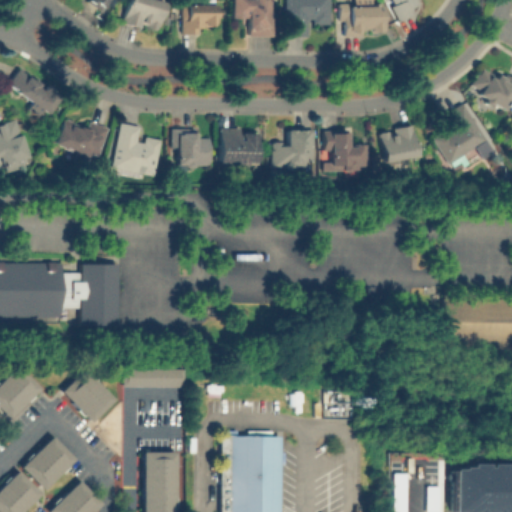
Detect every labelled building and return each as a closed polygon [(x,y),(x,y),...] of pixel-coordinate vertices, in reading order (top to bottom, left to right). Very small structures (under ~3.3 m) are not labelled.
[(106,0),(101,10),(86,1),(86,0),(106,0)] [(163,0),(156,33),(144,30),(146,22),(141,20),(140,27),(119,22),(125,0),(163,0)] [(271,15),(271,34),(246,34),(246,17),(241,17),(241,18),(232,18),(231,0),(267,0),(267,15),(271,15)] [(328,0),(328,25),(308,25),(307,38),(278,38),(278,0),(328,0)] [(416,0),(418,3),(410,7),(413,12),(397,20),(390,6),(394,4),(391,0),(416,0)] [(215,3),(215,26),(200,26),(200,36),(177,35),(177,3),(215,3)] [(381,6),(382,32),(369,33),(368,27),(357,27),(357,33),(346,33),(345,27),(340,28),(339,8),(381,6)] [(64,94),(51,116),(39,109),(34,118),(23,112),(29,102),(2,85),(15,64),(64,94)] [(478,65),(500,78),(503,73),(511,78),(511,102),(507,100),(502,109),(465,87),(478,65)] [(461,102),(484,139),(447,162),(430,136),(444,127),(446,130),(451,126),(443,113),(461,102)] [(61,115),(84,125),(87,120),(107,128),(98,151),(88,147),(84,156),(50,142),(61,115)] [(0,123),(11,119),(26,157),(15,161),(16,163),(2,168),(1,164),(0,164),(0,123)] [(134,144),(143,146),(145,136),(158,139),(151,176),(108,168),(117,122),(138,126),(134,144)] [(410,122),(417,153),(382,161),(375,132),(386,129),(387,132),(391,131),(390,127),(410,122)] [(210,139),(208,166),(175,163),(176,147),(164,146),(166,126),(193,128),(192,138),(210,139)] [(252,134),(252,162),(214,161),(215,127),(237,127),(237,133),(252,134)] [(312,129),(310,161),(302,160),(301,170),(267,168),(268,142),(279,143),(280,127),(312,129)] [(363,141),(363,164),(355,164),(355,171),(345,171),(345,164),(328,165),(327,147),(320,147),(320,129),(347,129),(347,141),(363,141)] [(0,261),(56,262),(55,316),(0,315),(0,261)] [(511,297),(511,355),(438,355),(438,297),(511,297)] [(114,399),(90,423),(56,390),(79,365),(114,399)] [(183,366),(183,388),(120,388),(120,366),(183,366)] [(41,387),(7,419),(0,411),(0,387),(21,367),(41,387)] [(268,429),(215,428),(213,511),(274,511),(275,463),(281,463),(281,451),(275,451),(276,435),(267,435),(268,429)] [(72,455),(42,488),(19,466),(49,434),(72,455)] [(175,451),(175,511),(139,511),(139,451),(175,451)] [(511,511),(449,511),(450,469),(467,469),(467,465),(481,465),(481,470),(488,470),(488,465),(500,465),(500,470),(511,470),(511,511)] [(38,493),(19,511),(0,511),(0,485),(15,470),(38,493)] [(102,507),(96,511),(42,511),(78,480),(102,507)]
